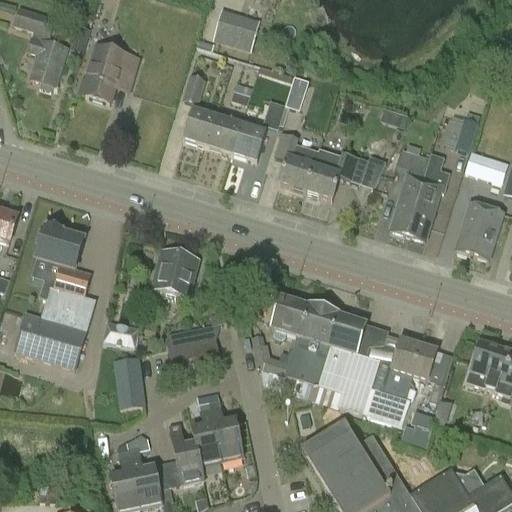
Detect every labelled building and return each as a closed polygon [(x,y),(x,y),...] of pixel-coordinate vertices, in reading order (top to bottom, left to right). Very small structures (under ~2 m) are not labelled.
[(48,48),(54,28),(20,16),(15,31),(34,37),(27,58),(37,61),(30,85),(40,89),(39,94),(50,97),(52,92),(55,93),(67,54),(48,48)] [(217,47),(250,56),(255,38),(223,28),(217,47)] [(82,60),(90,36),(76,32),(69,56),(82,60)] [(126,61),(97,53),(82,101),(111,110),(126,61)] [(198,111),(205,87),(189,82),(181,107),(198,111)] [(299,116),(307,89),(294,85),(285,112),(299,116)] [(247,112),(250,102),(233,98),(230,107),(247,112)] [(277,135),(287,103),(272,98),(262,131),(277,135)] [(478,128),(485,104),(475,101),(473,105),(472,104),(466,124),(478,128)] [(205,152),(214,123),(191,116),(182,145),(205,152)] [(214,123),(205,152),(232,161),(241,131),(214,123)] [(469,160),(478,130),(463,125),(453,155),(469,160)] [(241,131),(232,161),(257,168),(266,139),(241,131)] [(300,196),(313,157),(296,151),(298,145),(281,139),(273,164),(284,168),(278,189),(300,196)] [(395,176),(407,180),(390,236),(407,241),(430,160),(429,164),(402,155),(395,176)] [(317,158),(313,157),(300,196),(332,206),(340,184),(360,190),(367,168),(341,159),(340,162),(318,156),(317,158)] [(486,187),(491,164),(471,158),(464,180),(486,187)] [(443,164),(430,160),(407,241),(425,246),(439,198),(443,199),(449,180),(439,177),(443,164)] [(507,169),(491,164),(486,187),(500,191),(507,169)] [(511,202),(511,171),(502,200),(511,202)] [(488,266),(503,220),(469,209),(455,255),(458,256),(457,259),(466,261),(466,259),(488,266)] [(0,216),(0,246),(10,250),(19,222),(0,216)] [(49,233),(49,231),(45,230),(45,231),(43,231),(41,235),(43,235),(36,263),(34,262),(33,266),(59,274),(55,288),(44,285),(38,304),(45,306),(40,323),(25,318),(13,358),(75,377),(96,306),(85,303),(92,280),(75,275),(79,265),(85,243),(49,233)] [(199,266),(162,256),(152,295),(189,305),(199,266)] [(261,376),(263,392),(337,415),(338,413),(352,418),(371,365),(377,350),(383,352),(387,338),(365,331),(365,330),(338,321),(338,320),(308,311),(308,312),(281,304),(271,335),(273,336),(272,341),(274,345),(280,347),(285,345),(286,340),(295,343),(284,382),(261,376)] [(139,335),(106,328),(102,348),(135,355),(139,335)] [(167,357),(191,352),(216,346),(212,331),(170,340),(171,344),(164,346),(167,357)] [(216,346),(191,352),(194,364),(218,358),(216,346)] [(371,365),(352,418),(362,421),(363,418),(402,432),(410,409),(404,407),(405,406),(412,408),(416,397),(408,394),(412,384),(427,388),(437,357),(400,346),(396,356),(383,352),(377,350),(371,365)] [(511,358),(479,348),(469,378),(466,389),(510,404),(511,397),(511,358)] [(191,352),(167,357),(170,369),(194,364),(191,352)] [(218,358),(194,364),(197,376),(221,370),(218,358)] [(115,379),(140,376),(139,364),(113,367),(115,379)] [(194,364),(170,369),(172,381),(197,376),(194,364)] [(142,388),(140,376),(115,379),(117,391),(142,388)] [(142,388),(117,391),(119,404),(144,400),(142,388)] [(224,427),(221,413),(218,398),(204,401),(218,469),(243,463),(235,425),(224,427)] [(144,400),(119,404),(120,416),(145,412),(144,400)] [(197,403),(200,417),(203,432),(192,434),(194,447),(193,447),(200,486),(204,485),(201,472),(218,469),(204,401),(197,403)] [(447,425),(448,409),(438,408),(436,423),(447,425)] [(414,435),(421,415),(412,412),(401,446),(424,454),(428,440),(414,435)] [(416,511),(410,501),(372,441),(358,450),(344,428),(301,455),(336,511),(416,511)] [(176,466),(162,469),(170,508),(172,508),(169,493),(182,491),(181,490),(200,486),(193,447),(185,449),(182,436),(181,436),(180,430),(168,433),(170,438),(171,438),(176,466)] [(131,456),(126,457),(137,511),(155,511),(162,511),(162,510),(170,508),(162,469),(154,471),(154,473),(143,475),(139,458),(150,456),(147,445),(141,441),(129,449),(131,456)] [(117,459),(119,464),(118,464),(122,480),(110,482),(116,511),(137,511),(126,457),(117,459)] [(416,511),(508,511),(511,510),(511,500),(500,482),(484,492),(479,484),(474,475),(464,481),(453,478),(451,476),(410,501),(416,511)]
